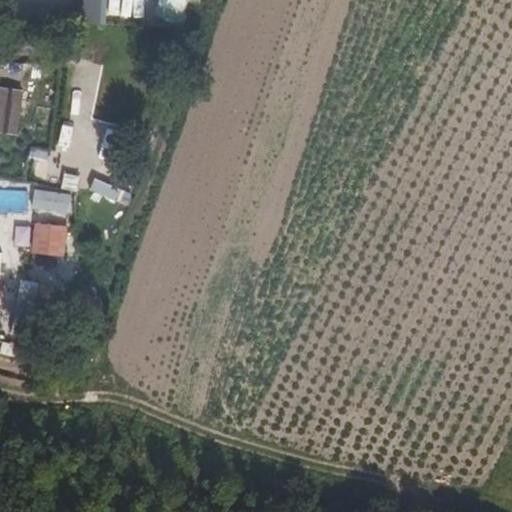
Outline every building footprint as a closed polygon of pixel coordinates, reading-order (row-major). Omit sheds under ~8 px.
[(109,24),(109,0),(75,0),(75,23),(109,24)] [(161,0),(156,13),(182,24),(192,0),(161,0)] [(0,133),(20,137),(27,91),(0,86),(0,133)] [(103,146),(98,177),(113,179),(118,149),(103,146)] [(27,173),(43,178),(51,153),(36,148),(27,173)] [(0,203),(13,204),(13,191),(0,190),(0,203)] [(34,212),(73,213),(73,193),(35,191),(34,212)] [(36,222),(35,255),(69,256),(70,223),(36,222)] [(33,338),(41,283),(22,280),(14,335),(33,338)]
